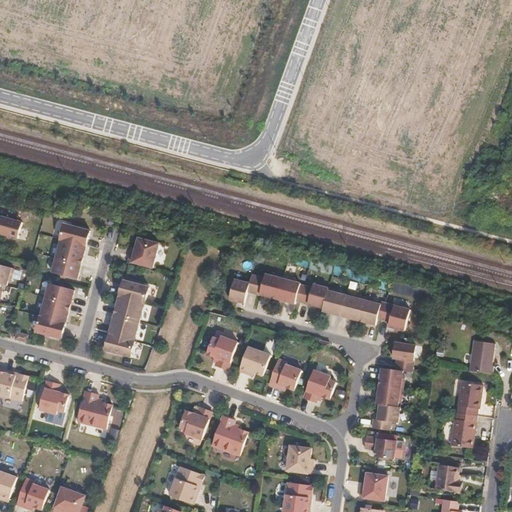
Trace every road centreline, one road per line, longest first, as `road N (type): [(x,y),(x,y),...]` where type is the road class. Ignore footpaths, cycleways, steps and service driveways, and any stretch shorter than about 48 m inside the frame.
road 1 (residential): [(317,0),(267,138),(248,157),(229,159),(0,96)]
road 2 (residential): [(340,438),(187,377),(155,384),(79,365)]
road 3 (residential): [(340,438),(364,359),(352,344),(262,321)]
road 4 (residential): [(79,365),(113,233)]
